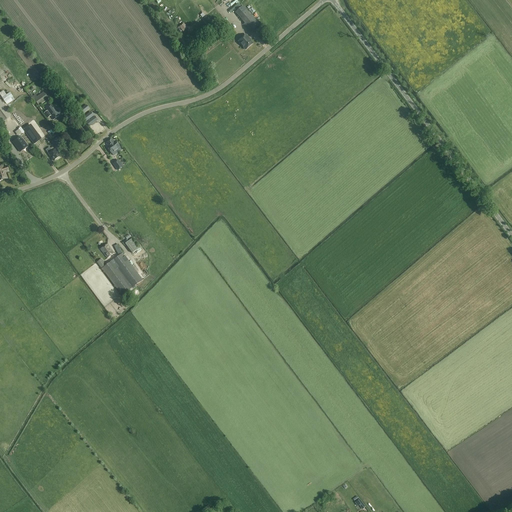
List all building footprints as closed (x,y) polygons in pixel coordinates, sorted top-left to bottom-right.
[(242,5),(235,11),(246,24),(244,25),(251,33),(259,26),(242,5)] [(239,41),(246,50),(253,44),(249,39),(246,35),(239,41)] [(39,106),(49,99),(44,92),(37,97),(35,95),(31,98),(33,100),(34,99),(39,106)] [(58,100),(64,108),(69,104),(63,97),(58,100)] [(47,119),(51,116),(53,120),(59,116),(53,108),(51,105),(45,109),(47,112),(44,114),(47,119)] [(95,116),(86,123),(89,127),(97,120),(95,116)] [(23,130),(34,144),(41,139),(30,125),(23,130)] [(40,132),(43,136),(51,130),(48,126),(40,132)] [(20,152),(28,146),(21,136),(13,142),(20,152)] [(109,147),(107,147),(113,155),(121,150),(120,148),(116,142),(114,143),(112,139),(106,143),(109,147)] [(46,150),(48,153),(51,157),(54,161),(60,157),(57,153),(55,149),(53,147),(51,149),(50,147),(46,150)] [(123,167),(118,161),(113,164),(118,171),(123,167)] [(0,180),(7,179),(5,173),(9,171),(7,166),(3,168),(3,166),(0,167),(0,180)] [(125,244),(132,254),(139,248),(132,239),(125,244)] [(115,249),(118,253),(122,250),(116,243),(111,248),(114,251),(115,249)] [(107,258),(114,253),(107,244),(100,249),(107,258)] [(97,262),(102,269),(122,296),(142,280),(122,253),(106,265),(101,259),(97,262)] [(365,507),(360,499),(355,503),(358,506),(359,505),(362,509),(365,507)]
